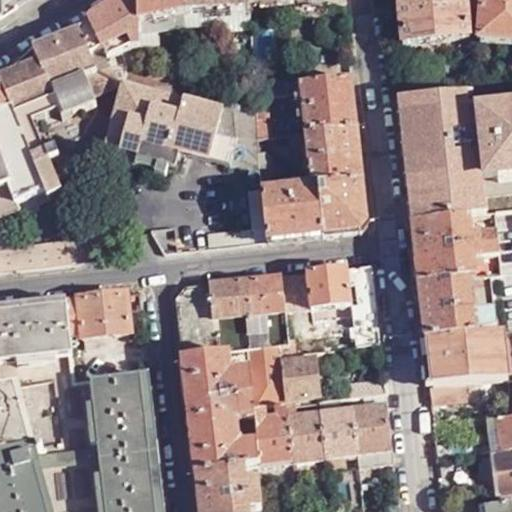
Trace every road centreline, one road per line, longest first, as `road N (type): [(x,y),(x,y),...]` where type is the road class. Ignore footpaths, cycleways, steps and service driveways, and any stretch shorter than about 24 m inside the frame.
road 1 (residential): [(403,511),(373,255)]
road 2 (residential): [(373,255),(368,0)]
road 3 (residential): [(155,274),(182,511)]
road 4 (residential): [(373,255),(155,274)]
road 5 (residential): [(155,274),(0,289)]
